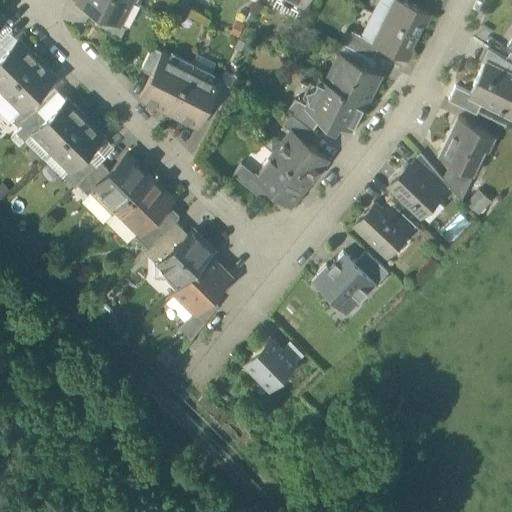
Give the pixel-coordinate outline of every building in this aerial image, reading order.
[(129,0),(78,0),(78,1),(101,13),(119,22),(129,0)] [(406,0),(381,0),(375,13),(416,34),(422,22),(424,23),(429,12),(406,0)] [(119,22),(101,13),(96,24),(120,36),(126,26),(119,22)] [(416,34),(375,13),(363,36),(373,41),(379,45),(387,49),(406,58),(411,47),(409,45),(416,34)] [(363,36),(351,29),(344,43),(372,58),(379,45),(373,41),(363,36)] [(9,30),(0,38),(0,55),(18,38),(9,30)] [(0,55),(0,84),(4,88),(36,56),(18,38),(0,55)] [(152,46),(141,67),(152,73),(163,51),(152,46)] [(192,65),(163,51),(152,73),(140,97),(168,111),(192,65)] [(36,56),(4,88),(22,107),(31,99),(49,80),(55,74),(36,56)] [(377,74),(341,56),(338,63),(336,62),(327,80),(326,81),(365,101),(375,81),(374,80),(377,74)] [(511,76),(510,75),(485,59),(470,91),(468,94),(482,101),(511,115),(511,76)] [(220,80),(192,65),(168,111),(197,126),(209,102),(220,80)] [(365,101),(326,81),(327,80),(319,77),(306,103),(305,106),(320,119),(334,130),(339,124),(351,129),(365,101)] [(49,80),(31,99),(39,107),(54,92),(58,89),(49,80)] [(231,85),(220,80),(209,102),(219,107),(231,85)] [(470,91),(455,84),(449,98),(476,112),(482,101),(468,94),(470,91)] [(54,92),(39,107),(47,116),(63,100),(54,92)] [(47,116),(34,130),(52,148),(84,115),(66,97),(63,100),(47,116)] [(306,103),(295,98),(288,109),(292,112),(312,129),(320,119),(305,106),(306,103)] [(22,107),(14,116),(22,124),(39,107),(31,99),(22,107)] [(22,124),(16,130),(25,138),(34,130),(47,116),(39,107),(22,124)] [(312,129),(292,112),(283,124),(291,130),(308,144),(317,133),(312,129)] [(84,115),(52,148),(70,166),(85,152),(103,134),(84,115)] [(493,132),(459,116),(439,155),(451,161),(470,170),(482,145),(486,147),(493,132)] [(308,144),(291,130),(274,152),(309,181),(326,159),(308,144)] [(103,134),(85,152),(96,164),(100,160),(114,145),(103,134)] [(70,166),(63,174),(74,185),(77,182),(96,164),(85,152),(70,166)] [(110,170),(94,185),(95,186),(104,195),(104,203),(113,212),(117,207),(149,175),(127,152),(110,170)] [(309,181),(274,152),(256,174),(255,175),(272,189),(290,203),(309,181)] [(443,177),(421,152),(410,164),(440,192),(448,184),(443,177)] [(96,164),(77,182),(88,193),(95,186),(94,185),(110,170),(100,160),(96,164)] [(470,170),(451,161),(443,177),(448,184),(461,198),(473,172),(470,170)] [(272,189),(255,175),(256,174),(241,162),(233,173),(265,199),(272,189)] [(410,164),(408,162),(389,182),(413,205),(416,202),(424,210),(440,192),(410,164)] [(149,175),(117,207),(139,229),(140,230),(164,206),(172,197),(149,175)] [(476,189),(465,200),(475,211),(487,200),(476,189)] [(414,223),(388,198),(380,207),(406,232),(414,223)] [(380,207),(374,201),(355,221),(379,244),(384,239),(392,247),(406,232),(380,207)] [(164,206),(140,230),(139,229),(135,233),(148,247),(175,220),(177,218),(164,206)] [(148,247),(146,249),(154,256),(154,260),(161,260),(187,234),(187,232),(175,220),(148,247)] [(187,234),(161,260),(162,260),(161,275),(168,275),(177,284),(176,285),(177,286),(209,254),(210,254),(215,249),(199,233),(196,236),(187,236),(187,234)] [(346,312),(375,282),(354,262),(342,250),(313,280),(346,312)] [(365,250),(364,251),(354,262),(375,282),(376,284),(388,272),(365,250)] [(177,286),(174,289),(195,310),(210,295),(230,275),(210,254),(209,254),(177,286)] [(195,310),(186,319),(197,329),(218,303),(210,295),(195,310)] [(270,337),(245,361),(269,386),(294,362),(270,337)]
